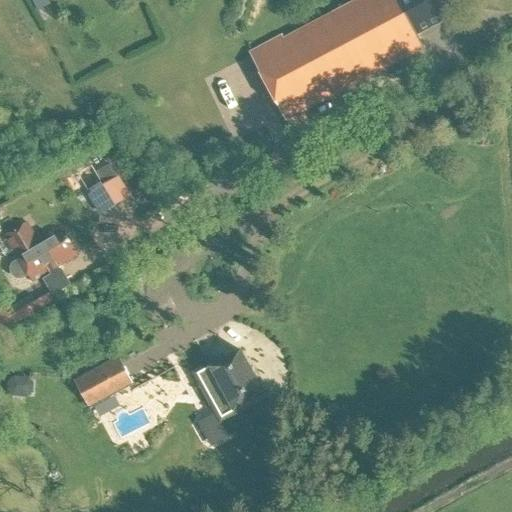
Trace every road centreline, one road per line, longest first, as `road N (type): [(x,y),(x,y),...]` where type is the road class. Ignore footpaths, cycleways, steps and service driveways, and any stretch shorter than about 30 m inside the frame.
road 1 (track): [(511,80),(163,271),(184,308),(219,316)]
road 2 (track): [(247,225),(234,300),(138,365)]
